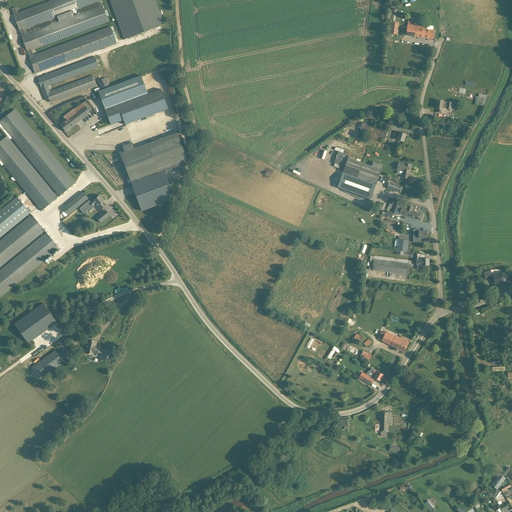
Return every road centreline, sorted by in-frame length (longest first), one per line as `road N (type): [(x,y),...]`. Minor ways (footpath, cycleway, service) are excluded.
road 1 (unclassified): [(393,377),(374,401),(344,413),(303,411),(278,394),(208,324),(140,226),(0,66)]
road 2 (unclassified): [(439,314),(420,102),(440,41)]
road 3 (track): [(156,246),(197,138),(177,0)]
road 4 (track): [(159,511),(242,462),(295,407)]
road 5 (track): [(505,68),(432,217)]
